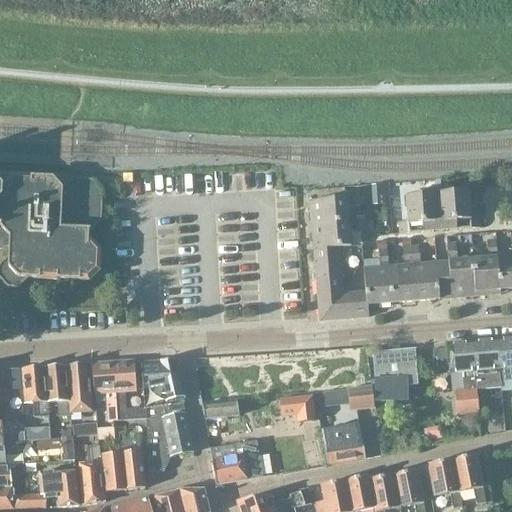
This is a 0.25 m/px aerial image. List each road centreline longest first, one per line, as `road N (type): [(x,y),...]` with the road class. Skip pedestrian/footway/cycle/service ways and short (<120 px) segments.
road 1 (residential): [(211,501),(511,440)]
road 2 (residential): [(212,342),(511,326)]
road 3 (residential): [(182,339),(0,350)]
road 4 (residential): [(211,501),(182,339)]
